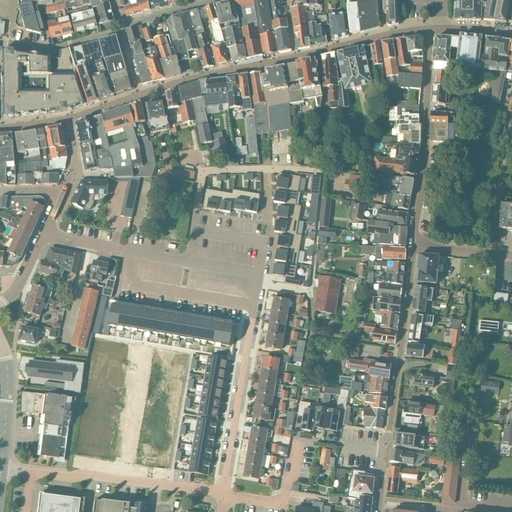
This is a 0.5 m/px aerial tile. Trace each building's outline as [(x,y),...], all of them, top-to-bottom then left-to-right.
[(43,30),(41,20),(37,7),(53,3),(53,2),(59,1),(58,0),(17,0),(19,7),(16,22),(16,24),(16,25),(17,27),(18,28),(19,29),(21,29),(26,30),(26,31),(41,36),(40,29),(42,29),(43,30)] [(107,0),(81,0),(66,4),(68,13),(77,11),(77,9),(92,5),(93,8),(93,9),(109,4),(107,0)] [(135,0),(137,5),(134,6),(124,9),(127,17),(142,13),(139,4),(139,2),(142,1),(141,0),(135,0)] [(141,0),(142,1),(139,2),(139,4),(142,13),(150,11),(147,0),(141,0)] [(147,0),(150,11),(169,6),(167,0),(147,0)] [(221,30),(224,44),(228,43),(225,30),(240,26),(234,0),(230,0),(228,2),(213,6),(217,19),(218,19),(221,30)] [(247,61),(262,57),(256,19),(256,12),(255,6),(253,0),(234,0),(240,26),(241,26),(242,29),(247,61)] [(258,19),(264,57),(278,54),(276,44),(270,8),(268,0),(255,0),(257,12),(258,19)] [(280,0),(273,0),(269,1),(271,12),(282,11),(280,0)] [(309,29),(311,48),(327,44),(326,34),(325,24),(329,23),(326,0),(299,0),(300,2),(301,2),(301,9),(306,8),(308,24),(309,29)] [(332,37),(332,40),(332,41),(349,37),(348,28),(346,14),(333,15),(332,11),(336,10),(334,0),(327,0),(332,37),(331,37),(331,38),(332,37)] [(351,35),(360,32),(357,0),(346,0),(348,13),(346,14),(348,28),(350,28),(351,35)] [(357,0),(360,32),(361,33),(380,28),(377,0),(357,0)] [(384,0),(384,1),(384,12),(383,13),(385,15),(386,14),(387,14),(388,25),(390,27),(399,26),(398,25),(399,25),(397,0),(384,0)] [(455,0),(455,21),(481,21),(481,17),(482,17),(486,0),(455,0)] [(499,0),(486,0),(482,17),(484,17),(484,20),(495,22),(499,0)] [(510,0),(499,0),(495,22),(506,24),(507,14),(510,0)] [(311,48),(309,29),(308,24),(306,8),(301,9),(301,2),(300,2),(294,3),(291,9),(294,29),(296,44),(297,51),(311,48)] [(69,16),(68,13),(66,4),(65,4),(55,6),(57,13),(62,12),(64,17),(69,16)] [(114,22),(109,4),(93,9),(100,33),(102,33),(101,28),(100,25),(103,24),(103,25),(114,22)] [(47,15),(57,13),(55,6),(45,9),(47,15)] [(229,63),(224,44),(221,30),(218,19),(217,19),(213,6),(198,11),(202,21),(209,19),(210,22),(211,22),(216,43),(217,42),(218,46),(211,47),(214,57),(216,67),(229,63)] [(100,33),(93,9),(93,8),(89,9),(88,8),(81,10),(82,14),(83,14),(87,30),(97,27),(99,33),(100,33)] [(201,20),(198,11),(198,10),(188,13),(198,50),(203,70),(214,67),(212,58),(201,20)] [(271,12),(275,32),(289,30),(287,21),(283,21),(282,11),(271,12)] [(188,52),(198,50),(188,13),(178,16),(188,52)] [(76,33),(87,30),(83,14),(82,14),(72,17),(76,33)] [(178,16),(167,19),(169,28),(171,35),(177,63),(190,59),(188,52),(178,16)] [(69,18),(58,21),(62,36),(73,33),(69,18)] [(51,39),(62,36),(58,21),(48,24),(51,39)] [(140,39),(145,38),(143,31),(142,26),(136,28),(140,39)] [(228,43),(224,44),(229,63),(233,62),(234,64),(246,61),(242,38),(240,26),(225,30),(228,43)] [(140,39),(136,28),(127,30),(132,48),(142,83),(143,83),(146,84),(146,85),(154,82),(150,71),(148,72),(143,51),(142,45),(141,46),(139,40),(140,39)] [(146,43),(153,41),(150,29),(143,31),(145,38),(146,43)] [(277,44),(279,54),(292,51),(291,44),(289,30),(275,32),(277,44)] [(181,75),(177,63),(171,35),(166,37),(155,41),(157,48),(166,79),(181,75)] [(500,105),(506,72),(506,71),(508,64),(508,62),(509,58),(499,56),(499,51),(485,49),(485,57),(480,57),(481,48),(482,38),(461,36),(460,40),(451,39),(451,49),(450,61),(457,61),(457,67),(456,73),(478,75),(478,69),(501,72),(500,79),(494,79),(491,104),(500,105)] [(100,42),(102,49),(103,51),(104,57),(105,61),(122,57),(116,37),(100,42)] [(423,54),(423,41),(420,38),(415,39),(417,57),(420,57),(420,54),(423,54)] [(436,63),(435,72),(449,73),(450,61),(451,49),(451,39),(438,38),(436,40),(434,63),(436,63)] [(393,41),(398,67),(406,67),(412,66),(411,60),(410,58),(417,57),(415,39),(407,39),(393,41)] [(487,39),(485,49),(499,51),(499,56),(509,58),(511,43),(502,41),(496,40),(495,40),(487,39)] [(393,41),(382,43),(388,84),(400,83),(399,75),(405,75),(406,67),(398,67),(393,41)] [(73,49),(70,49),(76,67),(79,77),(83,92),(84,97),(88,106),(99,101),(100,101),(96,91),(94,85),(89,68),(91,67),(90,66),(89,62),(90,62),(93,61),(91,56),(99,53),(101,58),(104,57),(103,51),(102,49),(100,42),(93,43),(82,47),(73,49)] [(371,46),(371,47),(376,78),(377,78),(377,82),(384,82),(383,64),(380,44),(371,46)] [(377,78),(376,78),(371,47),(364,48),(337,54),(340,64),(343,80),(340,80),(341,83),(338,84),(340,107),(340,109),(349,107),(346,90),(361,87),(361,92),(373,90),(371,82),(372,82),(367,62),(373,61),(376,79),(377,79),(377,82),(377,78)] [(154,82),(166,79),(157,48),(143,51),(148,72),(150,71),(154,82)] [(73,111),(88,106),(84,97),(81,90),(70,49),(60,52),(59,60),(2,51),(3,119),(20,118),(73,111)] [(96,91),(100,101),(114,96),(111,86),(101,59),(101,58),(99,53),(91,56),(93,61),(90,62),(89,62),(90,66),(91,67),(89,68),(94,85),(96,91)] [(338,109),(340,107),(338,84),(338,75),(336,65),(335,55),(322,58),(323,68),(324,88),(330,88),(330,93),(329,93),(330,107),(332,109),(338,109)] [(122,57),(105,61),(108,71),(113,85),(116,95),(131,90),(122,57)] [(301,85),(288,87),(289,89),(290,105),(292,104),(294,106),(300,104),(301,102),(304,102),(304,100),(316,98),(317,107),(320,106),(322,97),(323,97),(321,87),(317,88),(316,85),(319,85),(315,60),(297,64),(297,65),(301,85)] [(405,75),(422,77),(422,76),(423,61),(411,60),(412,66),(406,67),(405,75)] [(297,65),(284,67),(288,87),(301,85),(297,65)] [(288,87),(284,67),(266,71),(266,74),(261,75),(265,97),(266,97),(268,112),(269,134),(281,132),(282,139),(288,138),(292,135),(290,130),(291,130),(290,105),(289,89),(288,87)] [(446,107),(449,73),(435,72),(432,105),(446,107)] [(260,73),(249,75),(253,95),(264,93),(260,73)] [(248,75),(238,77),(239,91),(241,91),(242,99),(251,98),(249,85),(248,75)] [(398,88),(411,90),(421,91),(422,77),(405,75),(399,75),(400,83),(398,88)] [(251,98),(242,99),(241,91),(239,91),(238,77),(227,78),(227,79),(228,93),(230,105),(230,109),(241,108),(241,111),(252,110),(251,98)] [(200,83),(202,92),(205,107),(230,105),(228,93),(227,79),(216,80),(200,83)] [(201,93),(199,83),(180,89),(183,103),(191,101),(196,122),(201,145),(213,143),(201,93)] [(386,87),(377,88),(378,98),(387,97),(386,87)] [(180,114),(182,113),(184,124),(196,122),(191,101),(183,103),(180,89),(177,89),(179,99),(181,107),(180,107),(178,100),(176,90),(166,94),(168,104),(169,111),(179,108),(180,114)] [(165,101),(146,105),(148,115),(151,133),(170,130),(167,111),(165,101)] [(146,122),(144,112),(142,102),(130,106),(137,129),(134,130),(137,139),(147,136),(143,126),(141,127),(140,124),(146,122)] [(137,139),(134,130),(137,129),(130,106),(129,107),(104,115),(104,116),(103,116),(106,131),(109,146),(113,171),(114,171),(115,178),(115,179),(129,179),(135,179),(141,178),(153,177),(157,166),(156,158),(152,142),(149,142),(148,137),(137,139)] [(397,117),(400,117),(410,117),(410,116),(419,116),(419,107),(407,107),(399,106),(397,106),(397,117)] [(446,153),(456,153),(462,153),(464,114),(432,113),(430,139),(431,139),(431,142),(446,143),(446,153)] [(100,171),(113,171),(109,146),(106,131),(103,116),(91,120),(94,131),(92,131),(94,141),(100,170),(100,171)] [(419,126),(419,116),(410,116),(410,117),(400,117),(400,126),(419,126)] [(392,144),(398,144),(404,145),(410,145),(420,145),(421,126),(419,126),(400,126),(400,117),(397,117),(397,135),(399,135),(399,139),(392,138),(377,137),(377,143),(392,144)] [(255,118),(246,118),(249,155),(253,155),(258,154),(255,118)] [(90,122),(77,125),(77,126),(82,152),(86,171),(86,172),(88,172),(100,170),(94,141),(92,131),(90,122)] [(62,127),(46,129),(52,160),(53,170),(65,169),(67,157),(62,127)] [(46,140),(44,130),(36,131),(40,150),(41,157),(41,158),(47,157),(45,149),(48,148),(46,140)] [(29,165),(42,163),(41,162),(41,158),(41,157),(40,150),(36,131),(23,134),(27,153),(28,160),(19,161),(19,165),(29,165)] [(339,143),(339,133),(330,132),(330,143),(339,143)] [(19,154),(27,153),(23,134),(16,135),(19,154)] [(12,135),(0,135),(0,143),(0,144),(1,170),(1,186),(16,186),(16,176),(14,155),(12,135)] [(214,143),(218,160),(228,158),(224,140),(214,143)] [(420,146),(410,145),(404,145),(398,144),(396,160),(418,162),(420,146)] [(242,147),(236,148),(237,156),(248,155),(247,147),(242,147)] [(415,177),(418,162),(396,160),(375,158),(374,171),(395,173),(405,175),(415,177)] [(33,174),(42,173),(42,168),(42,163),(29,165),(19,165),(19,176),(34,175),(33,174)] [(42,185),(58,185),(58,175),(42,175),(42,173),(33,174),(34,175),(34,179),(42,179),(42,185)] [(34,185),(34,179),(34,175),(19,176),(18,176),(18,186),(34,185)] [(279,175),(276,189),(298,193),(301,179),(279,175)] [(398,187),(397,196),(411,199),(414,180),(404,179),(390,177),(389,185),(398,187)] [(129,179),(128,183),(121,217),(132,219),(139,185),(141,178),(135,179),(129,179)] [(71,204),(83,210),(88,212),(91,211),(94,204),(93,201),(93,196),(108,196),(108,182),(82,182),(71,204)] [(357,183),(345,183),(344,190),(357,191),(357,183)] [(276,189),(274,203),(280,204),(296,207),(298,193),(276,189)] [(206,190),(203,209),(216,211),(219,193),(206,190)] [(232,195),(229,210),(243,212),(246,193),(232,191),(232,195)] [(219,193),(216,211),(228,214),(229,210),(232,195),(219,193)] [(246,193),(243,212),(257,215),(260,196),(246,193)] [(409,211),(411,199),(397,196),(394,196),(392,208),(399,209),(409,211)] [(0,209),(9,209),(10,206),(10,198),(0,197),(0,209)] [(39,197),(21,198),(19,201),(33,207),(34,205),(35,205),(36,204),(37,205),(37,206),(44,208),(45,203),(44,202),(43,201),(43,200),(40,198),(39,197)] [(28,210),(26,214),(39,219),(44,208),(37,206),(37,205),(36,204),(35,205),(34,205),(33,207),(19,201),(21,198),(10,198),(10,206),(21,211),(23,208),(28,210)] [(322,200),(319,228),(329,229),(330,216),(331,204),(331,201),(323,200),(322,200)] [(492,225),(499,226),(499,231),(500,229),(507,229),(507,231),(511,231),(511,204),(501,203),(500,213),(494,213),(492,225)] [(280,204),(277,219),(299,222),(301,208),(296,207),(280,204)] [(353,205),(351,219),(363,221),(365,206),(353,205)] [(378,210),(376,222),(389,224),(406,227),(408,215),(378,210)] [(12,217),(11,218),(10,222),(33,232),(39,219),(26,214),(24,220),(18,218),(17,220),(12,217)] [(14,240),(27,245),(33,232),(10,222),(11,218),(6,216),(4,220),(10,222),(8,226),(18,231),(14,240)] [(277,219),(275,233),(280,234),(296,237),(299,222),(277,219)] [(368,235),(373,236),(406,238),(407,229),(393,228),(394,225),(389,225),(389,224),(376,222),(376,223),(369,222),(368,235)] [(320,228),(318,244),(326,245),(327,238),(328,229),(320,228)] [(280,234),(278,248),(299,252),(302,238),(296,237),(280,234)] [(370,243),(370,246),(383,246),(388,247),(388,246),(396,246),(406,247),(406,238),(373,236),(373,237),(373,242),(373,243),(370,243)] [(27,245),(14,240),(8,254),(5,254),(3,267),(10,268),(10,267),(15,265),(15,264),(16,263),(17,263),(20,259),(21,259),(27,245)] [(395,249),(373,248),(361,247),(361,255),(370,256),(370,255),(376,255),(376,259),(378,260),(382,261),(383,260),(395,261),(405,261),(405,249),(395,249)] [(278,248),(275,262),(297,266),(299,252),(278,248)] [(81,255),(74,254),(52,249),(52,250),(50,251),(49,250),(45,262),(43,262),(40,273),(61,280),(63,273),(76,275),(80,259),(81,255)] [(439,257),(420,255),(418,272),(419,272),(418,283),(436,285),(439,257)] [(90,280),(100,282),(101,282),(103,275),(106,276),(107,271),(108,272),(110,266),(108,266),(109,265),(94,262),(90,280)] [(275,262),(273,276),(286,279),(285,284),(300,287),(300,281),(294,280),(297,266),(275,262)] [(388,268),(387,274),(404,275),(405,264),(395,263),(388,263),(375,263),(375,265),(377,265),(377,267),(388,268)] [(402,286),(404,275),(387,274),(386,278),(377,277),(377,283),(392,285),(402,286)] [(313,287),(318,288),(314,312),(335,315),(341,281),(320,277),(314,276),(313,287)] [(70,286),(63,285),(61,294),(68,295),(70,286)] [(379,298),(391,299),(401,300),(402,288),(380,285),(379,298)] [(44,304),(51,306),(58,308),(59,304),(52,302),(53,300),(46,298),(48,290),(33,286),(29,299),(44,304)] [(104,288),(102,296),(103,296),(107,297),(111,298),(113,290),(106,288),(104,288)] [(416,288),(414,300),(426,302),(426,301),(432,302),(433,290),(416,288)] [(85,289),(84,295),(97,298),(99,292),(85,289)] [(275,299),(272,311),(287,314),(291,295),(278,292),(278,293),(277,300),(275,299)] [(82,300),(96,304),(97,298),(84,295),(82,300)] [(44,304),(29,299),(26,313),(40,317),(44,304)] [(82,300),(81,306),(95,309),(96,304),(82,300)] [(382,300),(380,312),(390,313),(400,314),(401,302),(382,300)] [(426,302),(414,300),(412,312),(425,313),(426,307),(446,309),(447,305),(435,303),(432,302),(426,301),(426,302)] [(110,324),(110,327),(143,333),(148,334),(230,348),(233,330),(233,326),(156,313),(156,312),(152,311),(147,310),(143,309),(142,310),(114,305),(112,312),(112,315),(111,319),(110,324)] [(80,312),(93,315),(95,309),(81,306),(80,312)] [(272,311),(270,324),(285,326),(285,327),(299,329),(300,327),(302,328),(303,322),(294,320),(294,323),(286,322),(287,314),(272,311)] [(381,329),(387,330),(397,331),(400,316),(390,314),(390,313),(380,312),(373,311),(373,313),(375,314),(375,316),(383,318),(381,329)] [(80,312),(78,318),(92,321),(93,315),(80,312)] [(412,315),(411,324),(422,326),(430,327),(431,318),(430,318),(423,317),(422,317),(412,315)] [(77,324),(90,327),(92,321),(78,318),(77,324)] [(452,322),(451,328),(459,330),(460,323),(452,322)] [(482,324),(482,329),(484,332),(489,333),(492,330),(493,326),(490,322),(485,322),(482,324)] [(77,324),(75,329),(89,333),(90,327),(77,324)] [(270,324),(268,335),(283,338),(285,327),(285,326),(270,324)] [(324,324),(317,324),(316,334),(323,334),(324,324)] [(408,342),(418,344),(419,344),(422,326),(411,324),(408,342)] [(373,342),(385,343),(395,345),(397,333),(387,332),(375,330),(375,327),(366,325),(364,333),(374,334),(373,342)] [(20,341),(30,343),(36,344),(38,330),(23,327),(20,341)] [(74,335),(92,340),(93,334),(89,333),(75,329),(74,335)] [(452,351),(455,351),(459,351),(461,332),(456,332),(454,331),(451,350),(452,351)] [(292,332),(291,340),(297,341),(299,334),(292,332)] [(74,335),(73,341),(90,346),(92,340),(74,335)] [(283,338),(268,335),(266,348),(281,351),(283,338)] [(94,348),(93,358),(124,363),(124,362),(118,361),(120,350),(123,350),(123,351),(126,351),(127,345),(127,343),(108,340),(108,342),(106,350),(94,348)] [(71,347),(85,350),(89,351),(90,346),(73,341),(71,347)] [(347,343),(345,356),(358,358),(360,344),(347,343)] [(406,357),(416,358),(423,359),(425,347),(408,345),(406,357)] [(156,368),(187,374),(189,364),(177,362),(179,352),(160,349),(159,351),(158,357),(161,357),(164,357),(162,369),(156,368)] [(447,365),(448,365),(457,366),(459,351),(455,351),(452,351),(451,350),(449,350),(447,365)] [(294,358),(288,357),(280,355),(279,360),(265,358),(262,370),(277,373),(279,365),(282,365),(282,363),(289,365),(293,365),(293,363),(302,364),(303,359),(294,358)] [(208,357),(207,367),(226,370),(227,360),(208,357)] [(91,367),(90,377),(120,382),(120,381),(115,380),(117,369),(120,369),(120,370),(123,370),(124,364),(123,364),(124,363),(93,358),(105,360),(103,369),(91,367)] [(370,377),(372,377),(389,380),(392,366),(380,365),(380,362),(370,361),(364,360),(364,363),(351,361),(349,370),(367,372),(367,371),(371,371),(370,377)] [(64,392),(81,394),(84,364),(57,361),(56,365),(30,362),(30,366),(27,365),(26,373),(29,374),(28,378),(65,382),(64,392)] [(207,367),(205,377),(224,380),(226,370),(207,367)] [(153,387),(184,393),(185,383),(174,381),(175,372),(187,374),(156,368),(156,370),(155,376),(158,376),(161,376),(159,388),(153,387)] [(262,370),(261,381),(275,384),(277,373),(262,370)] [(414,386),(424,387),(433,389),(434,381),(440,382),(446,383),(447,380),(430,377),(416,375),(414,386)] [(88,386),(86,396),(117,401),(117,400),(111,399),(113,388),(116,388),(116,389),(119,389),(120,383),(120,382),(90,377),(101,379),(100,388),(88,386)] [(205,377),(203,387),(222,390),(224,380),(205,377)] [(372,377),(371,383),(365,382),(364,389),(370,390),(369,394),(386,396),(389,380),(372,377)] [(455,380),(448,379),(446,394),(453,395),(455,380)] [(273,397),(275,384),(261,381),(258,394),(273,397)] [(482,381),(481,390),(499,392),(500,383),(482,381)] [(150,406),(150,407),(181,412),(182,403),(170,401),(172,391),(184,393),(153,387),(153,389),(152,395),(155,395),(158,395),(156,407),(150,406)] [(203,387),(201,397),(221,400),(222,390),(203,387)] [(41,457),(52,458),(60,459),(65,419),(72,420),(77,399),(22,392),(21,413),(35,415),(34,418),(40,418),(40,416),(46,417),(41,457)] [(258,394),(256,407),(271,409),(273,397),(258,394)] [(85,406),(83,415),(114,420),(108,419),(110,407),(113,407),(113,408),(116,408),(117,402),(117,401),(86,396),(98,398),(97,408),(85,406)] [(373,410),(384,411),(386,411),(387,399),(375,397),(366,396),(365,403),(368,404),(373,404),(373,410)] [(201,397),(200,407),(219,410),(221,400),(201,397)] [(304,416),(301,430),(304,431),(304,432),(311,433),(311,432),(313,432),(316,413),(310,412),(311,404),(300,402),(298,416),(304,416)] [(412,415),(421,416),(422,405),(406,403),(404,412),(406,412),(406,414),(406,417),(412,417),(412,415)] [(316,413),(313,432),(314,430),(320,431),(321,429),(325,430),(328,411),(329,407),(317,405),(316,413)] [(444,407),(422,405),(421,416),(442,418),(444,407)] [(147,425),(147,426),(177,431),(179,422),(167,420),(169,410),(180,412),(181,412),(150,407),(150,408),(149,408),(148,414),(151,414),(155,415),(153,426),(147,425)] [(200,407),(198,417),(217,420),(219,410),(200,407)] [(254,419),(269,421),(274,422),(276,410),(271,409),(256,407),(254,419)] [(382,429),(384,411),(373,410),(368,409),(364,409),(364,417),(364,426),(382,429)] [(328,411),(325,430),(327,431),(327,432),(334,433),(334,432),(337,432),(340,413),(328,411)] [(81,425),(80,434),(111,439),(105,438),(107,426),(110,427),(113,427),(114,421),(114,420),(83,415),(95,417),(93,427),(81,425)] [(198,420),(195,433),(214,436),(217,423),(198,420)] [(277,420),(276,428),(292,430),(286,429),(287,422),(277,420)] [(456,424),(453,452),(467,454),(470,425),(456,424)] [(143,444),(143,445),(174,450),(176,441),(164,439),(165,429),(177,431),(147,426),(146,427),(145,433),(148,433),(151,434),(149,445),(143,444)] [(276,428),(275,435),(290,438),(292,430),(276,428)] [(436,428),(435,436),(446,438),(447,430),(436,428)] [(250,440),(265,443),(266,437),(272,438),(273,432),(267,431),(252,429),(250,440)] [(195,433),(193,446),(212,449),(214,436),(195,433)] [(78,444),(76,453),(101,458),(103,445),(107,446),(110,446),(111,441),(110,440),(111,439),(80,434),(92,436),(90,446),(78,444)] [(396,442),(396,444),(403,445),(403,447),(402,448),(424,451),(424,450),(425,438),(426,438),(395,434),(394,434),(393,441),(396,442)] [(248,453),(263,455),(265,443),(250,440),(248,453)] [(143,446),(142,452),(145,452),(148,453),(146,465),(171,470),(172,460),(160,458),(162,448),(174,451),(174,450),(143,445),(143,446)] [(193,446),(191,459),(210,463),(212,449),(193,446)] [(323,450),(320,466),(319,470),(328,472),(329,467),(333,468),(334,460),(330,459),(331,451),(323,450)] [(390,463),(400,464),(413,466),(415,455),(392,450),(390,463)] [(246,464),(261,467),(263,455),(248,453),(246,464)] [(459,466),(460,459),(448,457),(447,465),(459,466)] [(444,460),(430,458),(429,464),(443,466),(444,460)] [(191,459),(189,473),(208,476),(210,463),(191,459)] [(244,478),(259,480),(261,467),(246,464),(244,478)] [(447,465),(446,472),(458,474),(459,466),(447,465)] [(390,467),(387,493),(397,494),(399,480),(417,483),(418,471),(390,467)] [(344,471),(336,470),(334,479),(342,480),(344,471)] [(446,472),(445,480),(457,481),(458,474),(446,472)] [(354,480),(351,480),(349,499),(356,500),(360,501),(361,497),(372,498),(372,493),(374,493),(375,487),(373,487),(375,476),(364,474),(365,474),(355,473),(354,480)] [(444,487),(456,489),(457,481),(445,480),(444,487)] [(456,496),(456,489),(444,487),(443,495),(456,496)] [(404,490),(403,497),(417,499),(418,492),(404,490)] [(39,494),(36,511),(82,511),(84,500),(39,494)] [(455,504),(456,496),(443,495),(442,502),(455,504)] [(354,511),(371,511),(373,498),(372,498),(361,497),(360,501),(356,500),(354,511)] [(94,501),(92,511),(147,511),(148,506),(131,504),(131,506),(94,501)] [(296,507),(295,511),(322,511),(324,504),(313,502),(312,509),(296,507)]
